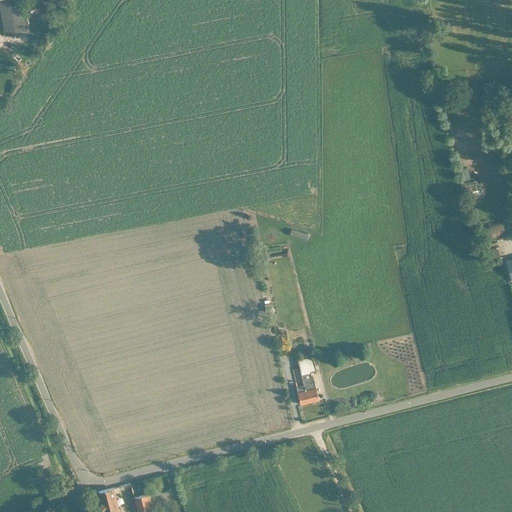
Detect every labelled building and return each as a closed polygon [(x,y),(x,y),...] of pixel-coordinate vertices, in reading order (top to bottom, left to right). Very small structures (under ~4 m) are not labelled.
[(0,0),(0,3),(5,36),(28,32),(24,10),(16,11),(13,0),(0,0)] [(291,225),(286,238),(305,245),(310,232),(291,225)] [(479,232),(483,245),(507,239),(503,226),(479,232)] [(301,403),(319,398),(312,371),(301,374),(303,382),(296,384),(301,403)] [(102,511),(120,511),(113,486),(96,492),(102,511)] [(152,511),(150,502),(137,505),(138,511),(152,511)]
